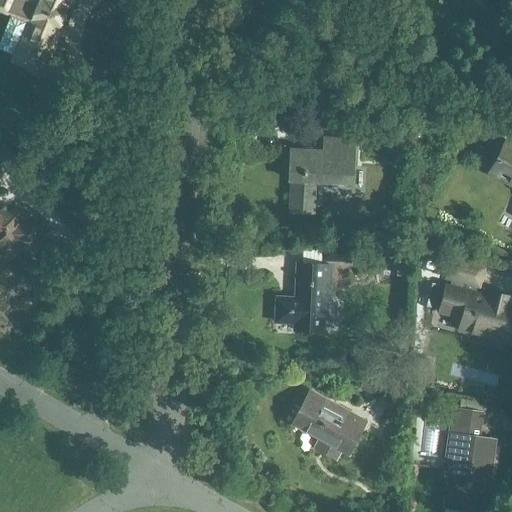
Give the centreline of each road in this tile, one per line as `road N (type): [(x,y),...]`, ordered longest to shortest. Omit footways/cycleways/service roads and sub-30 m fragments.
road 1 (residential): [(152,496),(181,0)]
road 2 (residential): [(0,383),(122,455),(133,499)]
